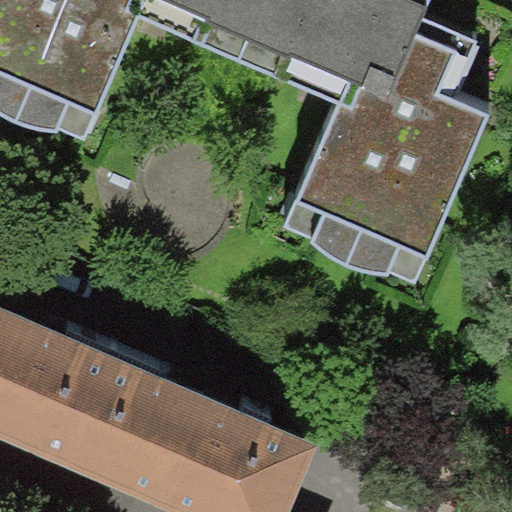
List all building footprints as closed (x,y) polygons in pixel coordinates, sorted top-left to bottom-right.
[(255,0),(0,0),(0,108),(5,112),(28,120),(52,124),(64,96),(91,108),(134,9),(233,52),(255,0)] [(255,0),(233,52),(333,95),(290,194),(318,206),(306,233),(336,255),(359,263),(383,266),(395,238),(422,250),(484,107),(446,90),(450,73),(449,56),(442,36),(431,23),(416,13),(421,0),(255,0)] [(0,312),(0,351),(15,318),(0,312)] [(64,445),(102,356),(15,318),(0,351),(0,417),(12,423),(64,445)] [(152,483),(190,394),(102,356),(64,445),(90,456),(152,483)] [(190,394),(152,483),(192,500),(219,511),(265,511),(297,440),(190,394)]
